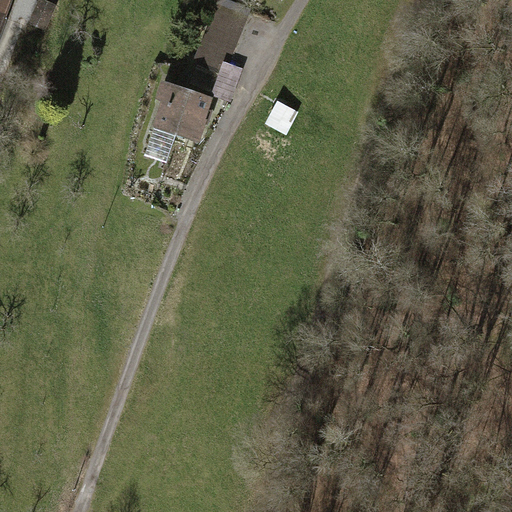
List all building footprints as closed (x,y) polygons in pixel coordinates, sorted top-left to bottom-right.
[(5,18),(11,0),(0,0),(0,36),(6,19),(5,18)] [(53,6),(41,1),(32,22),(44,27),(53,6)] [(232,27),(219,21),(211,40),(209,39),(199,62),(212,68),(232,27)] [(225,66),(216,91),(233,98),(243,73),(225,66)] [(208,99),(172,87),(167,101),(164,100),(156,126),(197,140),(204,120),(201,119),(208,99)] [(278,99),(268,124),(290,133),(300,108),(278,99)]
